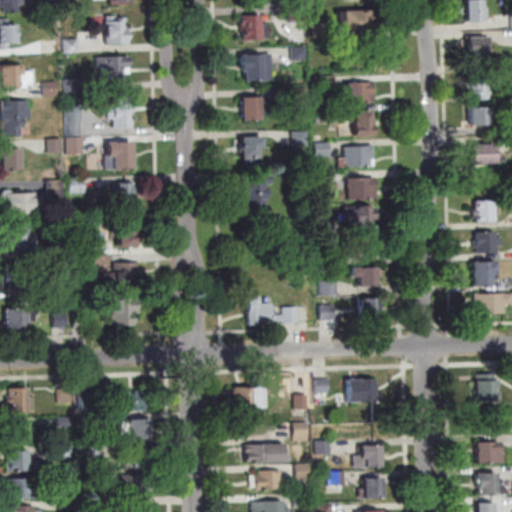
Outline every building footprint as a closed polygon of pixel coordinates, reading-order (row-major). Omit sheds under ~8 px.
[(23,0),(23,5),(18,5),(18,12),(3,12),(2,0),(23,0)] [(483,0),(483,22),(467,23),(467,1),(483,0)] [(292,22),(291,5),(304,4),(305,21),(292,22)] [(338,32),(338,12),(368,11),(369,31),(338,32)] [(241,17),(260,16),(260,40),(242,41),(241,17)] [(106,45),(106,22),(107,22),(106,17),(115,17),(115,19),(127,19),(127,25),(129,25),(129,34),(127,34),(128,45),(106,45)] [(0,19),(8,19),(8,26),(17,26),(18,44),(5,44),(6,50),(0,50),(0,19)] [(312,22),(326,22),(326,37),(313,38),(312,22)] [(466,38),(486,37),(487,55),(467,56),(466,38)] [(64,54),(64,40),(78,40),(78,54),(64,54)] [(305,60),(292,60),(292,47),(305,47),(305,60)] [(270,55),(271,81),(244,82),(243,72),(240,72),(239,56),(270,55)] [(129,74),(121,74),(121,82),(103,82),(103,67),(97,68),(97,58),(129,57),(129,74)] [(32,89),(0,89),(0,66),(22,66),(22,72),(32,72),(32,89)] [(487,100),(469,100),(468,75),(486,74),(487,100)] [(321,86),(321,77),(335,76),(336,85),(321,86)] [(79,80),(79,94),(65,94),(65,80),(79,80)] [(57,96),(43,97),(43,84),(57,83),(57,96)] [(345,84),(373,83),(373,102),(346,102),(345,84)] [(307,103),(289,104),(288,89),(307,88),(307,103)] [(265,97),(265,104),(259,105),(259,120),(241,121),(241,98),(265,97)] [(112,99),(131,98),(132,128),(113,128),(113,119),(108,119),(108,106),(112,106),(112,99)] [(2,102),(28,101),(28,110),(30,110),(30,119),(25,119),(25,126),(20,126),(21,137),(3,138),(2,125),(1,125),(1,111),(2,111),(2,102)] [(66,136),(65,107),(80,106),(81,136),(66,136)] [(329,122),(315,122),(314,109),(328,108),(329,122)] [(469,109),(495,108),(495,117),(489,118),(489,126),(470,127),(469,109)] [(371,111),(371,136),(353,136),(353,122),(348,123),(348,112),(371,111)] [(293,146),(292,132),(307,132),(307,146),(293,146)] [(84,155),(66,155),(66,139),(83,138),(84,155)] [(240,139),(262,138),(262,149),(258,150),(258,159),(255,159),(255,166),(244,166),(244,159),(241,159),(240,139)] [(61,139),(62,154),(48,154),(48,139),(61,139)] [(133,143),(133,170),(105,170),(104,157),(107,157),(107,144),(133,143)] [(496,163),(471,164),(471,145),(495,145),(496,163)] [(344,148),(371,147),(372,166),(345,167),(344,148)] [(20,150),(20,171),(2,172),(1,151),(20,150)] [(244,205),(243,184),(262,184),(262,175),(271,175),(271,183),(266,184),(267,208),(258,208),(258,205),(244,205)] [(374,178),(375,199),(348,200),(347,179),(374,178)] [(85,194),(68,194),(68,180),(84,180),(85,194)] [(62,181),(63,197),(47,197),(46,182),(62,181)] [(133,184),(134,214),(115,214),(115,205),(109,205),(109,193),(114,193),(113,185),(133,184)] [(5,195),(35,194),(35,197),(42,197),(43,211),(35,211),(35,215),(6,216),(5,195)] [(475,223),(475,217),(473,217),(472,211),(475,211),(474,203),(493,202),(493,222),(475,223)] [(345,227),(345,207),(374,206),(375,227),(345,227)] [(119,248),(118,223),(136,222),(137,247),(119,248)] [(9,230),(28,229),(28,236),(35,236),(35,247),(28,247),(28,256),(10,256),(9,230)] [(495,254),(475,254),(475,232),(495,232),(495,239),(502,239),(502,246),(495,246),(495,254)] [(377,260),(358,261),(358,237),(376,236),(377,260)] [(85,240),(86,256),(74,256),(73,241),(85,240)] [(48,260),(48,245),(63,244),(63,259),(48,260)] [(332,256),(332,266),(319,267),(319,257),(332,256)] [(74,260),(94,259),(94,274),(75,274),(74,260)] [(474,263),(497,262),(497,275),(499,275),(499,286),(492,286),(492,289),(475,289),(474,263)] [(104,293),(104,275),(114,275),(114,264),(137,263),(138,292),(104,293)] [(32,290),(2,291),(1,277),(4,277),(4,268),(31,267),(32,290)] [(351,278),(351,269),(377,268),(377,277),(351,278)] [(320,296),(319,282),(337,282),(337,295),(320,296)] [(511,305),(504,305),(504,314),(476,315),(476,296),(511,295),(511,305)] [(270,304),(271,326),(248,327),(247,299),(259,299),(259,305),(270,304)] [(377,299),(378,322),(361,322),(360,299),(377,299)] [(113,327),(112,301),(138,300),(139,312),(133,312),(134,326),(113,327)] [(334,320),(319,320),(319,306),(333,306),(334,320)] [(297,323),(283,324),(283,308),(297,308),(297,323)] [(6,311),(38,310),(38,317),(35,317),(35,322),(27,323),(27,331),(6,331),(6,311)] [(53,314),(66,314),(66,328),(53,328),(53,314)] [(74,328),(73,315),(86,315),(87,328),(74,328)] [(477,403),(476,375),(492,375),(492,382),(500,382),(500,403),(477,403)] [(315,393),(315,380),(327,380),(327,393),(315,393)] [(347,381),(374,380),(375,403),(347,403),(347,381)] [(234,411),(234,396),(231,396),(231,391),(234,391),(234,389),(261,388),(262,408),(251,409),(251,410),(234,411)] [(33,410),(27,410),(27,412),(9,412),(9,407),(7,407),(7,398),(9,398),(8,390),(27,390),(27,397),(33,397),(33,410)] [(57,404),(57,391),(70,390),(71,404),(57,404)] [(108,405),(108,394),(144,393),(145,411),(121,412),(121,409),(111,410),(110,405),(108,405)] [(79,394),(95,394),(96,411),(79,411),(79,394)] [(294,410),(293,396),(307,395),(307,410),(294,410)] [(72,427),(58,427),(57,419),(72,418),(72,427)] [(95,427),(82,427),(82,418),(95,418),(95,427)] [(151,420),(151,441),(130,441),(127,441),(124,437),(119,437),(118,421),(151,420)] [(292,442),(292,423),(306,423),(307,441),(292,442)] [(31,424),(32,445),(7,445),(6,425),(31,424)] [(315,442),(329,441),(330,455),(315,455),(315,442)] [(499,443),(499,453),(502,453),(503,464),(476,465),(476,444),(499,443)] [(87,446),(102,445),(102,458),(88,459),(87,446)] [(245,464),(245,446),(283,445),(283,463),(245,464)] [(58,459),(58,447),(73,446),(73,459),(58,459)] [(360,447),(381,446),(381,468),(354,469),(353,457),(360,456),(360,447)] [(132,451),(154,450),(155,469),(132,470),(132,451)] [(6,452),(28,452),(28,462),(39,462),(39,472),(7,473),(6,452)] [(309,480),(295,480),(295,465),(308,464),(309,480)] [(270,491),(255,492),(255,488),(249,488),(249,476),(257,476),(257,472),(282,471),(282,476),(289,476),(289,487),(283,487),(283,488),(270,489),(270,491)] [(95,484),(81,485),(80,472),(95,472),(95,484)] [(328,486),(327,473),(344,472),(344,486),(328,486)] [(71,473),(72,486),(59,486),(58,474),(71,473)] [(480,497),(480,489),(477,489),(477,475),(496,474),(497,483),(505,483),(506,495),(497,495),(497,496),(480,497)] [(144,475),(145,496),(121,496),(121,491),(113,492),(113,483),(121,483),(121,476),(144,475)] [(29,479),(29,486),(38,486),(38,499),(8,500),(7,479),(29,479)] [(363,480),(364,490),(358,490),(358,500),(383,499),(382,480),(363,480)] [(293,509),(293,494),(307,494),(307,508),(293,509)] [(81,511),(81,500),(94,500),(95,511),(81,511)] [(60,510),(60,502),(73,501),(73,510),(60,510)] [(496,511),(496,501),(474,501),(473,511),(496,511)] [(251,511),(251,503),(282,502),(282,509),(289,509),(289,511),(251,511)]
